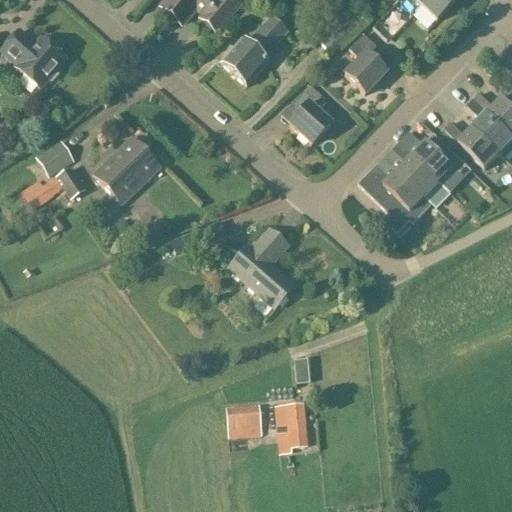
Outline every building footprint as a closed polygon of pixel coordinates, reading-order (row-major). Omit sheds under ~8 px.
[(211,0),(166,0),(160,7),(181,26),(195,11),(202,18),(200,19),(215,32),(237,7),(229,0),(217,0),(215,3),(211,0)] [(409,0),(420,11),(430,0),(409,0)] [(430,0),(420,11),(435,25),(459,0),(430,0)] [(329,56),(364,23),(352,10),(316,43),(329,56)] [(269,19),(245,46),(240,42),(219,66),(245,88),(266,65),(262,61),(286,35),(269,19)] [(60,76),(57,70),(64,62),(40,41),(33,49),(17,35),(0,54),(0,55),(16,69),(14,71),(38,92),(45,84),(51,86),(60,76)] [(348,53),(358,62),(343,78),(364,98),(385,76),(373,66),(382,56),(363,37),(348,53)] [(291,108),(299,115),(288,127),(310,148),(330,127),(314,112),(323,102),(309,88),(291,108)] [(479,96),(473,102),(511,140),(511,94),(504,103),(502,102),(494,110),(479,96)] [(511,143),(511,140),(473,102),(467,109),(481,124),(473,132),(499,157),(511,143)] [(444,133),(446,135),(441,140),(455,153),(460,148),(484,172),(499,157),(473,132),(465,140),(450,126),(444,133)] [(407,139),(400,145),(440,185),(455,170),(429,144),(420,153),(407,139)] [(131,142),(93,179),(120,207),(159,170),(131,142)] [(61,144),(35,160),(48,181),(73,165),(61,144)] [(440,185),(400,145),(393,152),(407,166),(400,173),(425,199),(440,185)] [(400,173),(391,181),(377,168),(357,187),(380,209),(391,220),(398,213),(412,227),(432,206),(425,199),(400,173)] [(12,227),(54,200),(53,199),(62,193),(70,206),(73,204),(77,209),(86,203),(82,197),(85,194),(70,171),(42,189),(40,186),(1,211),(12,227)] [(268,232),(249,253),(246,251),(227,273),(274,313),(293,291),(264,266),(282,245),(268,232)] [(309,387),(307,363),(294,365),(296,388),(309,387)] [(274,410),(278,458),(291,457),(291,452),(308,451),(304,407),(274,410)] [(259,409),(225,412),(228,442),(261,439),(259,409)]
